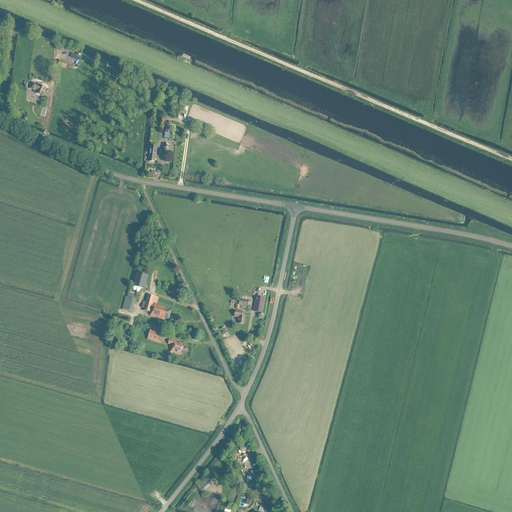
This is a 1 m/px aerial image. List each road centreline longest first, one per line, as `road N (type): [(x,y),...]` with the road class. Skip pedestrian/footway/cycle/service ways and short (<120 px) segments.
road 1 (track): [(136,0),(511,159)]
road 2 (unclassified): [(296,207),(99,172),(0,122)]
road 3 (track): [(241,404),(142,183)]
road 4 (unclassified): [(511,247),(296,207)]
road 5 (unclassified): [(241,404),(274,310),(296,207)]
road 6 (unclassified): [(162,511),(241,404)]
